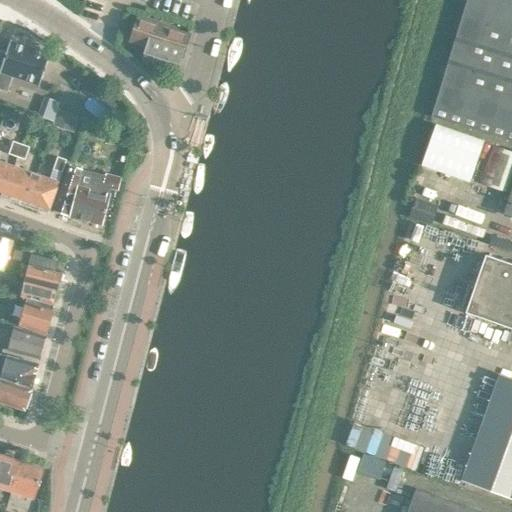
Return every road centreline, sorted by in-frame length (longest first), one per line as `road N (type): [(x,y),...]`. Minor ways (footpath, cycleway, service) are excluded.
road 1 (residential): [(38,442),(90,245),(0,213)]
road 2 (unclassified): [(91,453),(156,209)]
road 3 (residential): [(164,117),(148,91),(14,0)]
road 4 (residential): [(164,117),(198,74),(216,0)]
